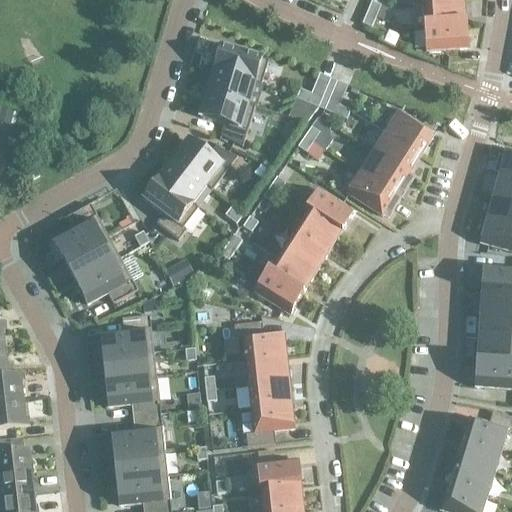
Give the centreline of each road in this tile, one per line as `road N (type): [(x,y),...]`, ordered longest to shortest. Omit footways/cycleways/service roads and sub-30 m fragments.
road 1 (residential): [(450,223),(391,242),(336,301),(321,336),(315,390),(328,511)]
road 2 (residential): [(188,0),(142,142),(0,229)]
road 3 (residential): [(450,223),(445,367),(400,511)]
road 4 (residential): [(75,511),(61,372),(0,260)]
road 5 (residential): [(502,0),(487,97),(450,223)]
road 6 (residential): [(258,0),(369,52)]
